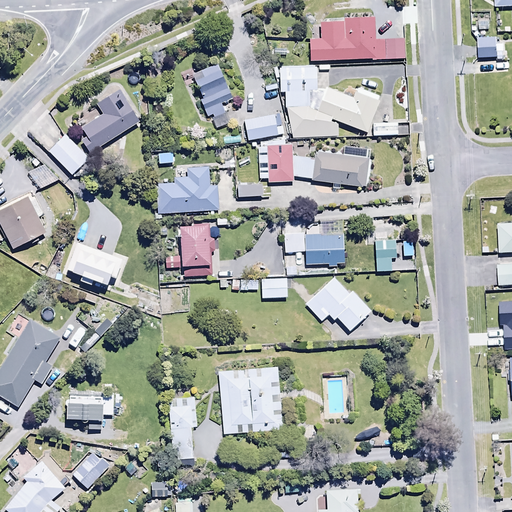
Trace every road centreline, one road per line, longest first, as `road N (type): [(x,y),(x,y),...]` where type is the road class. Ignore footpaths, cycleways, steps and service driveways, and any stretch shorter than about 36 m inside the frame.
road 1 (residential): [(443,163),(462,511)]
road 2 (residential): [(431,0),(443,163)]
road 3 (tertiary): [(85,0),(69,41),(0,120)]
